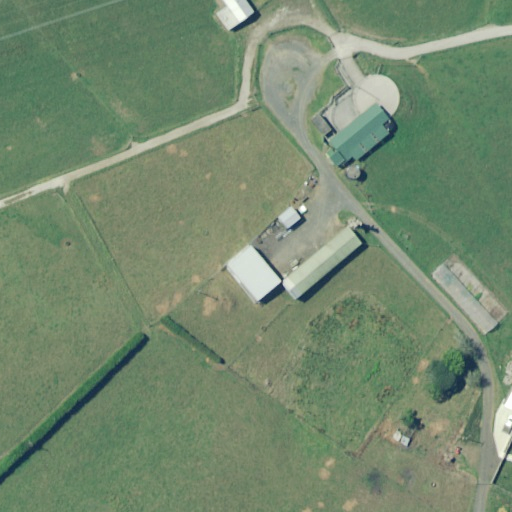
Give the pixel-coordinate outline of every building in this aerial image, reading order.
[(224,30),(250,10),(242,0),(218,0),(223,6),(213,14),(224,30)] [(338,166),(351,157),(353,160),(385,133),(365,108),(325,139),(333,150),(324,156),(331,166),(336,162),(338,166)] [(353,164),(344,171),(350,180),(359,173),(353,164)] [(297,219),(288,207),(275,217),(284,229),(297,219)] [(359,242),(344,225),(279,282),(294,299),(359,242)] [(277,282),(247,245),(223,265),(254,301),(277,282)] [(511,409),(511,383),(501,404),(511,409)]
